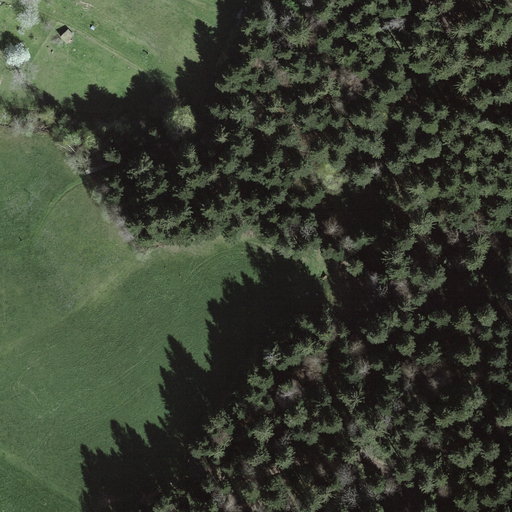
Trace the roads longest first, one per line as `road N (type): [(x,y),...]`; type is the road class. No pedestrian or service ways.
road 1 (track): [(511,401),(430,466),(403,511)]
road 2 (track): [(431,0),(449,38),(511,115)]
